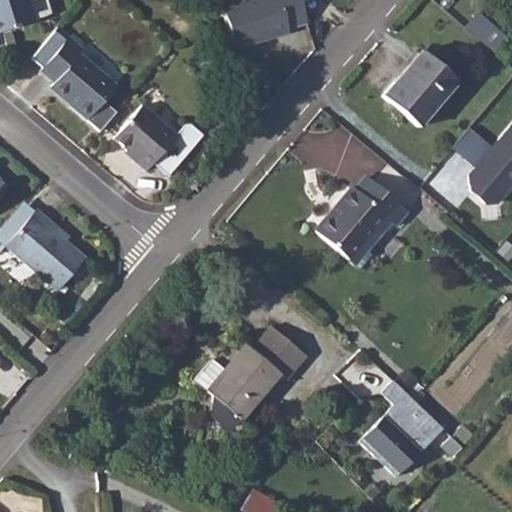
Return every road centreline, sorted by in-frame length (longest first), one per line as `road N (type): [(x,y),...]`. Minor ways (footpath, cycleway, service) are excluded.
road 1 (residential): [(162,256),(385,0)]
road 2 (residential): [(3,445),(162,256)]
road 3 (residential): [(0,118),(162,256)]
